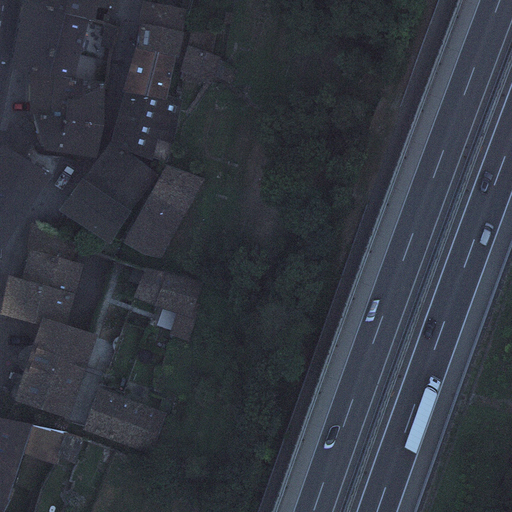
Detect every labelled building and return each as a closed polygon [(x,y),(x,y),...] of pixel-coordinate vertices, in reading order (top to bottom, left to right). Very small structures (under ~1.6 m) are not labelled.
[(21,0),(20,5),(86,21),(112,28),(116,0),(21,0)] [(186,11),(140,1),(136,24),(139,24),(181,33),(186,11)] [(75,75),(86,21),(20,5),(9,66),(75,75)] [(177,55),(181,33),(139,24),(134,47),(174,55),(177,55)] [(214,32),(192,28),(182,68),(185,69),(182,77),(199,84),(202,76),(210,79),(213,71),(229,81),(235,73),(216,61),(217,57),(210,54),(214,32)] [(164,102),(174,55),(134,47),(121,92),(164,102)] [(64,117),(66,84),(29,82),(28,114),(31,114),(64,117)] [(103,87),(66,84),(64,117),(63,122),(103,126),(103,87)] [(177,105),(164,102),(121,92),(111,140),(152,157),(156,139),(171,142),(177,105)] [(95,159),(103,126),(63,122),(64,117),(31,114),(43,151),(95,159)] [(27,143),(11,130),(0,152),(0,248),(1,243),(56,159),(38,154),(31,162),(21,154),(27,143)] [(155,176),(109,143),(81,178),(57,211),(110,245),(131,211),(155,176)] [(203,180),(166,166),(122,242),(157,260),(203,180)] [(80,265),(27,252),(20,279),(9,276),(0,311),(0,316),(38,326),(41,317),(65,325),(74,292),(80,265)] [(72,301),(90,306),(103,260),(84,255),(72,301)] [(198,284),(146,269),(135,295),(180,310),(172,332),(188,337),(199,306),(191,303),(198,284)] [(97,336),(65,325),(41,317),(38,326),(13,399),(69,418),(97,336)] [(160,414),(100,391),(87,425),(147,448),(160,414)] [(32,424),(0,419),(0,511),(1,511),(10,492),(32,424)]
